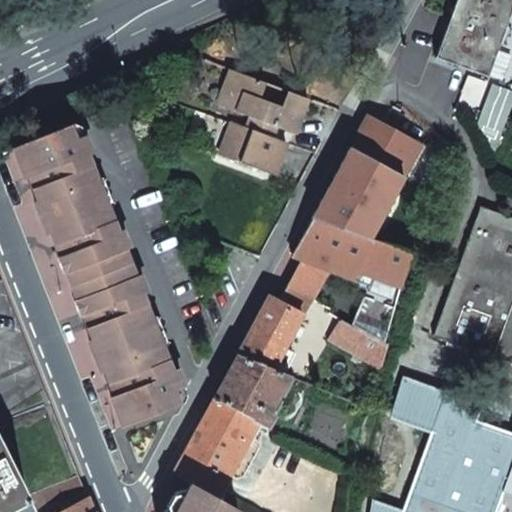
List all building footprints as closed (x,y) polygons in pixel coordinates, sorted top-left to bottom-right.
[(511,0),(453,0),(433,58),(485,77),(511,0)] [(305,99),(234,72),(221,107),(246,117),(275,128),(292,134),(305,99)] [(418,144),(365,115),(309,217),(370,241),(374,235),(369,232),(376,221),(382,209),(418,144)] [(270,138),(275,128),(246,117),(242,128),(270,138)] [(229,123),(225,132),(230,133),(235,130),(237,126),(229,123)] [(169,391),(177,389),(80,138),(73,140),(67,125),(11,148),(24,180),(28,178),(37,201),(33,203),(45,235),(50,233),(92,341),(88,343),(100,374),(104,372),(114,397),(110,398),(121,427),(175,405),(169,391)] [(283,143),(270,138),(242,128),(237,126),(235,130),(230,133),(225,132),(216,155),(271,176),(283,143)] [(494,511),(511,465),(511,434),(486,426),(509,363),(511,364),(511,218),(479,207),(433,335),(498,360),(481,404),(446,392),(401,511),(494,511)] [(397,287),(409,256),(370,241),(309,217),(288,256),(297,260),(324,270),(350,279),(354,272),(379,281),(369,302),(361,297),(347,327),(382,347),(397,287)] [(369,232),(374,235),(380,223),(376,221),(369,232)] [(297,260),(284,285),(308,298),(324,270),(297,260)] [(0,511),(30,497),(29,494),(77,475),(0,278),(0,511)] [(275,301),(298,314),(308,298),(284,285),(275,301)] [(235,356),(269,370),(298,314),(275,301),(266,296),(235,356)] [(378,369),(385,349),(382,347),(347,327),(338,322),(327,339),(378,369)] [(270,408),(287,377),(269,370),(235,356),(211,399),(251,422),(252,420),(238,411),(244,401),(272,417),(275,411),(270,408)] [(251,422),(211,399),(171,474),(189,484),(212,496),(251,422)] [(265,429),(265,430),(272,417),(244,401),(238,411),(252,420),(251,422),(265,429)] [(92,511),(77,475),(30,497),(0,511),(92,511)] [(236,511),(238,510),(212,496),(189,484),(182,497),(191,502),(209,511),(236,511)] [(185,511),(191,502),(182,497),(173,511),(185,511)] [(240,511),(238,510),(236,511),(209,511),(191,502),(185,511),(240,511)]
